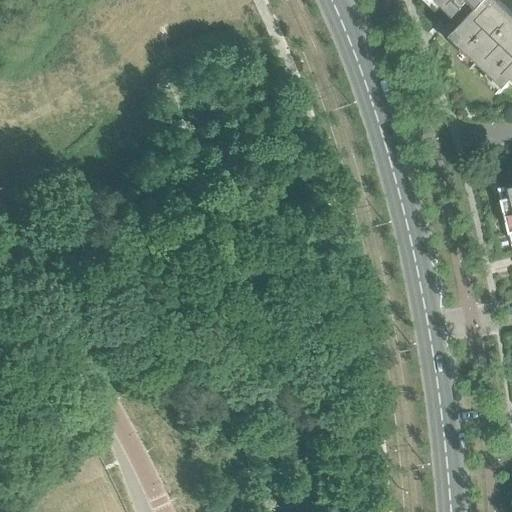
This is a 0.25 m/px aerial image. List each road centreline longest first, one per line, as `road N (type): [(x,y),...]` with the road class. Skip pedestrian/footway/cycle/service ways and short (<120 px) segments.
road 1 (secondary): [(450,511),(412,249),(361,72),(331,0)]
road 2 (residential): [(156,511),(0,236)]
